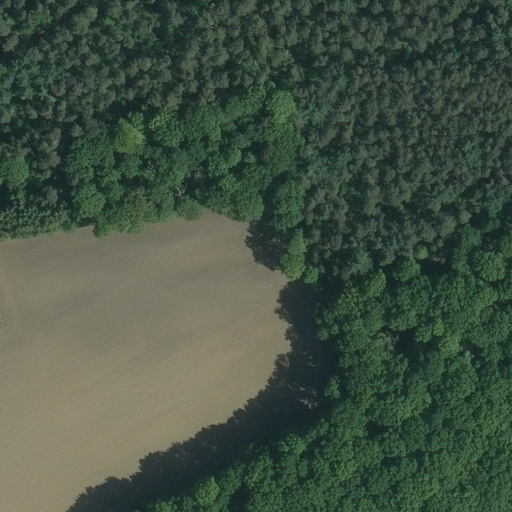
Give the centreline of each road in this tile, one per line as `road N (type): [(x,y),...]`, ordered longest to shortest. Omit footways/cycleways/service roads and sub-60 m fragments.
road 1 (track): [(272,0),(298,186),(323,283),(394,263),(511,208)]
road 2 (track): [(511,431),(256,511)]
